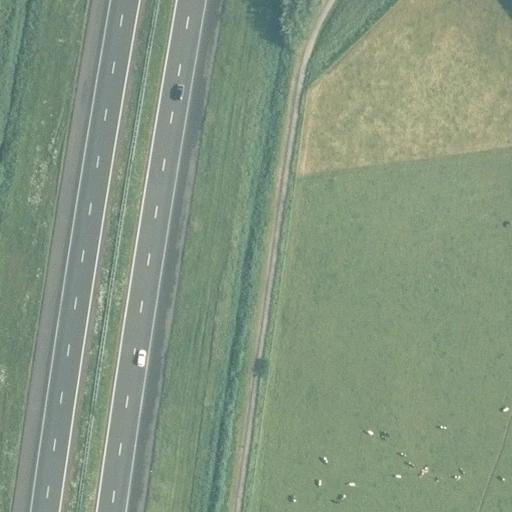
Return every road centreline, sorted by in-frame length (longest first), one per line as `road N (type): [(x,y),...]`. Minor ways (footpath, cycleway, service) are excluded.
road 1 (motorway): [(119,0),(39,511)]
road 2 (motorway): [(115,511),(195,0)]
